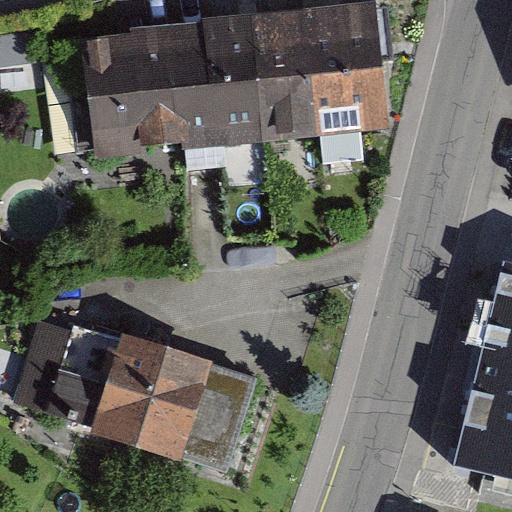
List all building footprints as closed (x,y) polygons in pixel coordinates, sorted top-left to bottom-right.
[(375,16),(307,25),(320,159),(389,150),(375,16)] [(320,159),(307,25),(249,32),(259,166),(320,159)] [(259,166),(249,32),(198,37),(205,120),(174,124),(177,173),(259,166)] [(205,120),(198,37),(84,51),(95,178),(177,173),(174,124),(205,120)] [(511,235),(498,233),(441,463),(511,479),(511,235)] [(63,416),(91,423),(107,367),(79,360),(63,416)] [(253,390),(155,361),(126,462),(224,490),(253,390)]
